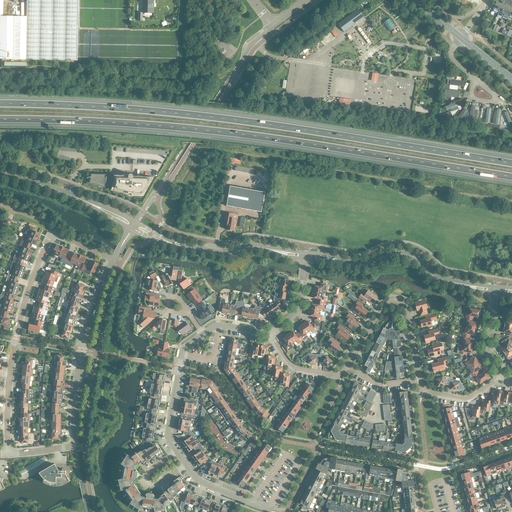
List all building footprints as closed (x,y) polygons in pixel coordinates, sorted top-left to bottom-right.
[(0,0),(0,59),(77,61),(77,0),(26,0),(27,17),(3,16),(2,0),(0,0)] [(154,13),(154,7),(152,7),(152,0),(149,0),(143,0),(144,13),(154,13)] [(498,12),(502,4),(496,2),(492,10),(498,12)] [(387,3),(366,17),(370,23),(385,13),(392,25),(395,23),(389,15),(393,13),(387,3)] [(502,4),(498,12),(497,15),(502,17),(507,6),(502,4)] [(511,8),(507,6),(502,17),(507,20),(508,17),(511,8)] [(338,24),(344,32),(364,17),(358,9),(338,24)] [(451,97),(451,98),(455,98),(455,97),(456,97),(456,95),(457,95),(460,96),(460,92),(445,90),(444,96),(445,96),(448,96),(449,96),(449,97),(451,97)] [(461,105),(459,102),(445,107),(447,111),(451,109),(451,112),(458,109),(457,107),(461,105)] [(472,106),(469,120),(473,121),(474,118),(477,119),(478,110),(475,110),(475,106),(472,106)] [(464,116),(468,111),(464,108),(455,120),(459,123),(462,118),(464,120),(465,118),(464,116)] [(496,115),(494,114),(493,124),(499,125),(501,110),(497,109),(497,111),(496,115)] [(89,180),(90,180),(90,183),(105,188),(107,175),(91,174),(91,177),(90,177),(89,177),(88,177),(87,178),(86,178),(87,178),(88,179),(89,180)] [(131,188),(131,194),(132,194),(132,196),(143,196),(146,190),(147,188),(147,185),(149,185),(153,178),(136,177),(136,179),(133,178),(133,176),(133,175),(132,175),(132,174),(131,174),(130,175),(129,175),(129,176),(129,177),(129,188),(131,188)] [(129,177),(126,177),(126,176),(115,176),(115,183),(114,183),(111,190),(129,196),(129,194),(131,194),(131,188),(129,188),(129,177)] [(265,193),(230,186),(227,206),(262,212),(265,193)] [(229,231),(231,231),(232,230),(234,231),(236,219),(232,218),(233,214),(225,213),(224,221),(228,221),(226,229),(229,230),(229,231)] [(12,220),(6,217),(3,224),(9,226),(12,220)] [(24,234),(29,236),(38,240),(39,237),(38,237),(40,234),(34,232),(35,229),(28,225),(24,234)] [(20,242),(28,245),(29,243),(34,245),(36,243),(37,243),(38,240),(29,236),(27,238),(23,237),(20,242)] [(21,253),(31,257),(32,254),(31,253),(32,251),(26,248),(28,245),(20,242),(18,248),(22,250),(21,253)] [(59,257),(63,248),(59,246),(57,245),(51,257),(54,259),(54,258),(57,259),(59,257)] [(66,264),(69,258),(66,257),(69,251),(67,250),(63,248),(59,257),(62,258),(60,262),(66,264)] [(13,259),(21,262),(22,259),(28,262),(29,259),(30,259),(31,257),(21,253),(17,251),(13,259)] [(76,265),(81,256),(77,254),(76,254),(74,254),(72,259),(69,258),(66,264),(72,267),(73,263),(76,265)] [(84,272),(87,266),(84,265),(86,259),(85,258),(81,256),(76,265),(80,266),(78,270),(84,272)] [(10,268),(24,273),(25,271),(24,270),(25,267),(20,265),(21,262),(13,259),(10,268)] [(87,266),(84,272),(89,275),(91,272),(94,273),(99,264),(92,261),(89,268),(87,266)] [(7,277),(14,279),(16,277),(21,279),(22,276),(23,276),(24,273),(10,268),(9,271),(7,277)] [(44,278),(55,282),(57,282),(60,273),(52,270),(51,274),(46,272),(44,278)] [(157,276),(154,270),(149,273),(152,279),(151,280),(149,280),(149,281),(148,280),(148,281),(147,285),(148,285),(148,290),(156,291),(157,281),(153,280),(154,277),(157,276)] [(172,279),(176,280),(175,281),(176,281),(178,271),(173,270),(172,275),(168,274),(167,274),(162,276),(167,286),(171,284),(169,281),(170,280),(170,281),(171,280),(172,280),(172,279)] [(181,277),(182,275),(182,271),(180,271),(178,281),(181,282),(182,283),(180,284),(184,289),(191,284),(188,279),(186,280),(184,277),(184,278),(181,277)] [(289,285),(291,281),(290,281),(290,280),(288,280),(288,276),(287,276),(284,275),(278,274),(278,275),(278,278),(280,279),(280,283),(275,283),(274,287),(287,290),(288,286),(289,285),(290,285),(289,285)] [(8,287),(18,290),(19,287),(18,287),(19,284),(13,282),(14,279),(7,277),(5,283),(9,285),(8,287)] [(55,282),(44,278),(42,283),(46,285),(45,288),(54,291),(55,288),(53,287),(55,282)] [(75,293),(84,296),(86,290),(83,289),(84,286),(78,283),(75,293)] [(313,292),(323,294),(323,290),(327,291),(328,285),(321,284),(321,287),(315,286),(315,288),(313,288),(313,292)] [(1,295),(9,297),(10,294),(16,296),(16,293),(17,293),(18,290),(8,287),(8,290),(3,289),(1,295)] [(284,299),(287,300),(287,299),(288,299),(287,295),(288,295),(287,295),(287,293),(287,290),(274,287),(276,288),(274,292),(275,292),(274,297),(277,298),(284,299)] [(54,291),(45,288),(44,291),(40,289),(38,295),(49,298),(50,295),(52,295),(54,291)] [(193,302),(194,302),(196,305),(202,301),(194,290),(187,295),(191,301),(193,299),(194,302),(193,302)] [(84,296),(75,293),(72,291),(68,300),(78,303),(79,300),(81,301),(82,298),(83,298),(84,296)] [(373,304),(378,297),(377,297),(378,296),(376,294),(374,295),(368,291),(365,296),(362,294),(359,297),(366,302),(367,300),(373,304)] [(323,294),(313,292),(312,296),(313,296),(313,298),(319,299),(318,302),(325,303),(325,302),(326,298),(322,297),(323,294)] [(154,297),(154,294),(146,293),(145,300),(150,301),(149,305),(158,307),(160,300),(155,299),(155,298),(154,297)] [(1,304),(13,307),(14,305),(13,304),(14,301),(8,300),(9,297),(1,295),(0,294),(0,300),(2,301),(1,304)] [(49,298),(38,295),(36,301),(41,302),(40,305),(48,308),(50,303),(48,302),(49,298)] [(283,305),(284,299),(277,298),(274,297),(274,301),(274,302),(269,305),(275,314),(275,313),(276,314),(278,311),(279,311),(278,310),(279,309),(282,307),(282,306),(283,305)] [(228,315),(230,305),(226,304),(225,299),(221,298),(219,312),(222,312),(224,313),(223,314),(224,314),(227,315),(228,314),(228,315)] [(66,309),(78,312),(79,310),(78,309),(79,307),(77,306),(78,303),(68,300),(66,309)] [(421,315),(427,314),(426,308),(427,308),(425,300),(422,301),(422,300),(421,300),(419,300),(419,301),(419,302),(415,303),(417,311),(420,310),(421,311),(420,312),(421,315)] [(230,305),(228,315),(229,315),(233,315),(233,316),(233,315),(235,315),(238,315),(241,302),(237,301),(235,306),(230,305)] [(364,305),(358,301),(355,306),(357,307),(353,311),(363,318),(368,312),(362,308),(364,305)] [(241,302),(238,315),(242,316),(243,317),(243,318),(243,317),(247,319),(247,318),(248,318),(250,308),(245,307),(245,303),(241,302)] [(325,303),(318,302),(318,306),(312,304),(311,306),(310,306),(310,310),(319,312),(320,308),(324,309),(324,305),(325,303)] [(211,315),(211,314),(212,314),(207,307),(206,308),(203,303),(198,306),(202,311),(198,313),(203,320),(208,316),(209,316),(210,316),(211,316),(211,315)] [(0,313),(4,314),(5,311),(11,313),(11,310),(12,310),(13,307),(1,304),(0,308),(0,313)] [(48,308),(40,305),(39,308),(35,307),(33,312),(44,315),(45,310),(47,310),(48,308)] [(258,317),(264,318),(265,317),(266,318),(269,316),(270,316),(271,317),(271,316),(275,315),(274,314),(275,314),(269,305),(264,309),(263,308),(259,307),(258,317)] [(250,308),(248,318),(249,318),(249,319),(252,319),(253,319),(253,318),(254,318),(258,319),(258,317),(259,307),(256,306),(255,307),(254,309),(250,308)] [(146,308),(140,307),(139,311),(144,312),(143,317),(143,323),(141,325),(144,328),(154,319),(155,319),(156,312),(145,310),(146,308)] [(63,317),(73,320),(74,317),(76,318),(76,315),(77,315),(78,312),(66,309),(63,317)] [(466,318),(472,319),(472,316),(479,317),(479,315),(480,315),(481,311),(481,310),(476,309),(476,310),(470,309),(469,312),(467,312),(466,318)] [(325,313),(319,312),(310,310),(309,314),(310,314),(310,316),(316,317),(315,320),(321,321),(322,316),(324,316),(325,313)] [(44,315),(33,312),(31,318),(36,319),(35,322),(49,326),(44,324),(44,321),(42,321),(44,315)] [(4,314),(0,313),(0,324),(4,326),(4,328),(8,329),(9,324),(8,324),(9,319),(3,317),(4,314)] [(354,331),(359,324),(353,320),(355,317),(349,313),(345,319),(348,320),(345,324),(354,331)] [(436,320),(435,314),(427,316),(428,319),(420,321),(420,323),(420,324),(420,326),(421,327),(422,327),(428,326),(428,327),(432,326),(431,321),(436,320)] [(73,320),(63,317),(61,326),(74,329),(73,329),(74,327),(73,326),(74,323),(72,323),(73,320)] [(466,327),(478,329),(478,325),(478,323),(471,322),(472,319),(466,318),(465,323),(467,324),(466,327)] [(157,329),(161,329),(160,334),(164,334),(165,330),(167,321),(166,320),(161,319),(158,324),(156,322),(151,326),(155,330),(157,328),(157,329)] [(173,320),(172,327),(176,327),(177,327),(177,328),(182,334),(183,333),(184,334),(186,333),(186,332),(190,329),(185,322),(183,324),(182,323),(180,323),(180,322),(177,322),(178,320),(173,320)] [(49,326),(35,322),(34,325),(30,324),(28,330),(33,331),(33,332),(34,333),(37,334),(39,333),(40,330),(48,331),(49,326)] [(303,324),(309,332),(311,335),(319,330),(315,325),(312,326),(309,322),(307,323),(306,322),(303,324)] [(387,325),(386,325),(381,336),(387,339),(390,340),(393,322),(392,322),(391,322),(390,322),(389,323),(388,323),(387,324),(387,325)] [(394,322),(393,322),(390,340),(392,340),(399,339),(398,327),(398,326),(397,326),(397,325),(396,324),(396,323),(395,323),(394,323),(394,322)] [(309,332),(303,324),(300,326),(301,327),(299,328),(302,333),(300,335),(303,340),(305,342),(308,340),(306,338),(308,337),(306,334),(309,332)] [(347,331),(340,325),(338,328),(340,329),(336,336),(339,338),(346,342),(350,336),(346,333),(347,331)] [(74,329),(61,326),(59,335),(62,336),(61,336),(62,337),(63,338),(65,339),(67,338),(68,338),(69,334),(72,335),(74,329)] [(511,327),(504,326),(504,327),(502,331),(503,331),(503,332),(509,333),(508,336),(511,336),(511,327)] [(462,336),(469,337),(469,334),(476,335),(476,333),(478,329),(466,327),(466,330),(463,330),(462,336)] [(440,335),(438,329),(430,331),(431,334),(424,336),(426,344),(430,342),(430,341),(436,340),(435,336),(440,335)] [(303,340),(300,335),(297,337),(294,332),(292,333),(291,332),(288,334),(294,343),(296,341),(299,344),(303,340)] [(294,343),(288,334),(285,337),(286,338),(284,339),(286,342),(283,344),(284,346),(288,351),(293,348),(291,345),(294,343)] [(374,347),(381,350),(383,346),(387,339),(381,336),(379,341),(377,340),(376,342),(376,343),(374,347)] [(463,345),(474,347),(475,347),(475,343),(474,343),(475,341),(468,340),(469,337),(462,336),(461,341),(464,342),(463,345)] [(337,341),(331,337),(328,342),(331,345),(328,348),(332,351),(332,350),(338,354),(342,348),(335,344),(337,341)] [(504,353),(511,347),(510,345),(511,343),(511,338),(509,337),(503,341),(505,345),(500,348),(501,349),(500,350),(503,352),(504,353)] [(230,345),(240,347),(241,344),(237,344),(238,340),(235,340),(235,339),(231,338),(230,339),(229,342),(230,342),(230,345)] [(394,352),(401,352),(401,347),(401,344),(400,344),(399,339),(392,340),(393,348),(394,348),(394,352)] [(157,355),(168,357),(170,350),(167,349),(168,343),(162,342),(161,348),(159,348),(157,355)] [(435,345),(436,348),(428,350),(430,357),(441,354),(440,350),(443,349),(442,343),(435,345)] [(258,356),(260,345),(256,345),(256,346),(251,345),(249,357),(252,358),(253,355),(258,356)] [(260,345),(258,356),(264,357),(264,355),(267,356),(267,355),(268,348),(263,347),(263,346),(260,345)] [(474,347),(463,345),(463,348),(458,348),(457,353),(465,355),(466,352),(473,353),(473,351),(474,347)] [(369,359),(375,362),(379,354),(381,350),(374,347),(372,351),(371,353),(372,354),(369,359)] [(235,355),(236,352),(229,351),(228,356),(241,359),(247,360),(247,358),(242,357),(242,356),(239,356),(235,355)] [(401,352),(394,352),(395,357),(394,357),(395,361),(386,362),(385,367),(402,365),(401,359),(403,359),(402,356),(401,352)] [(54,365),(66,366),(67,360),(64,360),(64,356),(63,356),(62,354),(60,354),(58,355),(57,362),(53,361),(53,365),(54,365)] [(307,363),(308,364),(315,365),(316,362),(319,362),(320,354),(320,355),(317,354),(317,355),(309,354),(301,359),(302,360),(303,361),(304,362),(305,362),(306,363),(307,363)] [(326,366),(327,367),(328,367),(332,361),(327,357),(327,356),(325,355),(320,354),(319,362),(322,363),(323,364),(324,365),(324,366),(325,366),(326,366)] [(273,371),(274,366),(276,358),(270,358),(271,356),(267,355),(267,356),(265,366),(268,367),(268,370),(273,371)] [(469,368),(479,362),(476,359),(475,357),(469,361),(467,359),(462,362),(465,367),(468,366),(469,368)] [(444,364),(446,364),(444,358),(437,360),(438,363),(432,364),(434,372),(445,369),(444,364)] [(22,368),(33,370),(33,369),(32,369),(33,360),(26,359),(26,363),(22,362),(22,368)] [(375,362),(369,359),(367,363),(366,363),(365,365),(365,366),(363,370),(369,373),(375,362)] [(229,375),(236,370),(233,367),(234,363),(227,362),(226,361),(224,369),(229,376),(229,375)] [(471,379),(478,374),(476,371),(482,367),(481,366),(479,362),(469,368),(471,371),(469,373),(471,375),(469,376),(471,379)] [(402,365),(385,367),(384,371),(388,371),(387,370),(396,369),(397,378),(404,377),(404,373),(404,370),(403,370),(402,365)] [(274,366),(273,371),(272,376),(275,377),(275,380),(281,381),(282,373),(283,369),(278,368),(278,366),(274,366)] [(229,375),(233,380),(243,373),(241,371),(238,373),(236,370),(229,375)] [(240,377),(243,375),(244,375),(246,373),(245,371),(243,373),(233,380),(236,384),(242,380),(240,377)] [(478,374),(471,379),(473,381),(474,380),(476,382),(478,381),(480,383),(485,380),(486,381),(490,378),(489,377),(487,374),(486,374),(485,372),(480,376),(478,374)] [(153,381),(164,383),(165,379),(164,379),(164,376),(159,375),(159,374),(154,373),(153,379),(154,379),(153,381)] [(282,373),(281,381),(280,384),(286,385),(285,387),(289,387),(291,376),(285,375),(286,374),(282,373)] [(64,380),(64,378),(54,376),(55,377),(54,385),(60,386),(61,383),(63,383),(63,380),(64,380)] [(448,385),(450,377),(445,376),(442,377),(443,378),(436,380),(436,381),(436,382),(436,383),(436,384),(437,385),(437,386),(438,387),(439,387),(440,387),(441,387),(442,387),(443,386),(444,386),(445,385),(448,385)] [(450,377),(448,385),(451,386),(451,389),(458,391),(458,390),(459,391),(460,391),(461,390),(462,390),(463,390),(464,389),(465,389),(460,381),(453,380),(453,379),(450,378),(450,377)] [(29,389),(30,381),(21,379),(20,382),(21,382),(21,385),(23,386),(22,389),(29,389)] [(202,380),(196,379),(194,393),(196,393),(197,387),(201,388),(202,380)] [(201,388),(200,389),(207,390),(205,393),(206,394),(208,392),(210,395),(211,395),(211,394),(217,390),(218,390),(212,381),(202,379),(202,380),(201,388)] [(244,383),(242,380),(236,384),(239,389),(248,383),(250,382),(249,380),(247,381),(244,383)] [(151,389),(162,390),(162,387),(164,387),(164,383),(153,381),(153,384),(152,384),(151,389)] [(307,384),(304,388),(311,393),(314,389),(310,386),(312,384),(307,381),(305,382),(307,384)] [(363,390),(362,390),(364,385),(362,384),(362,385),(355,382),(352,388),(359,391),(362,393),(364,394),(368,395),(369,393),(366,391),(363,390)] [(243,394),(252,388),(250,385),(248,383),(239,389),(243,394)] [(53,394),(63,395),(63,393),(62,392),(62,389),(60,389),(60,386),(54,385),(51,385),(51,390),(53,390),(53,394)] [(252,388),(243,394),(246,399),(255,392),(254,390),(252,388)] [(304,388),(301,393),(308,397),(311,393),(304,388)] [(358,394),(359,391),(352,388),(350,393),(360,398),(361,396),(358,394)] [(29,389),(22,389),(22,392),(20,392),(20,395),(19,396),(19,398),(29,398),(29,389)] [(151,396),(162,398),(162,394),(161,394),(162,390),(151,389),(149,389),(148,392),(150,393),(151,393),(151,396)] [(211,394),(211,395),(213,397),(210,399),(211,401),(220,395),(217,390),(211,394)] [(256,394),(255,392),(246,399),(249,403),(255,399),(253,396),(256,394)] [(508,407),(509,402),(510,394),(510,392),(507,392),(506,393),(501,392),(501,395),(499,404),(500,404),(500,405),(508,407)] [(301,393),(298,397),(305,402),(308,397),(301,393)] [(350,393),(347,398),(354,401),(355,398),(359,400),(359,398),(360,398),(350,393)] [(499,405),(499,404),(501,395),(497,394),(497,395),(492,394),(491,401),(490,404),(499,405)] [(215,401),(217,404),(224,399),(220,395),(211,401),(213,403),(215,401)] [(149,403),(159,405),(160,402),(161,402),(162,398),(151,396),(150,399),(149,399),(149,403)] [(298,397),(295,401),(302,406),(305,402),(298,397)] [(352,405),(354,401),(347,398),(344,403),(354,408),(355,406),(352,405)] [(220,407),(217,409),(214,410),(216,412),(219,410),(227,404),(224,399),(217,404),(220,407)] [(255,399),(249,403),(252,408),(261,402),(260,400),(257,402),(255,399)] [(62,401),(53,400),(52,409),(59,409),(59,406),(61,406),(61,404),(62,403),(62,401)] [(183,402),(182,408),(193,410),(194,406),(197,406),(197,401),(191,400),(191,403),(186,403),(187,402),(183,402)] [(489,412),(490,404),(491,401),(487,400),(487,402),(482,401),(480,407),(479,413),(483,414),(483,411),(489,412)] [(295,401),(292,406),(299,411),(302,406),(295,401)] [(261,402),(252,408),(256,413),(262,408),(260,406),(263,404),(261,402)] [(28,404),(19,403),(19,406),(19,409),(21,409),(21,413),(28,413),(28,404)] [(148,411),(159,413),(160,409),(158,409),(159,405),(149,403),(148,408),(148,411)] [(353,410),(354,408),(344,403),(342,408),(349,412),(350,409),(353,410)] [(222,415),(230,409),(227,404),(219,410),(222,415)] [(292,406),(289,410),(295,415),(299,411),(292,406)] [(479,413),(480,407),(477,407),(477,408),(471,407),(471,409),(469,418),(469,419),(472,420),(473,417),(479,418),(479,413)] [(188,417),(194,419),(195,414),(196,410),(193,410),(182,408),(181,413),(185,414),(189,414),(188,417)] [(266,420),(270,414),(268,413),(266,411),(262,408),(256,413),(262,417),(264,419),(266,420)] [(352,417),(350,416),(351,413),(349,412),(342,408),(339,413),(350,419),(352,420),(352,419),(352,418),(352,417)] [(51,418),(62,418),(62,416),(61,415),(61,412),(59,412),(59,409),(52,409),(52,412),(51,412),(51,418)] [(230,409),(222,415),(225,419),(234,414),(230,409)] [(295,415),(289,410),(287,409),(283,413),(285,415),(292,420),(295,415)] [(146,418),(156,420),(157,417),(158,417),(159,413),(148,411),(148,414),(147,413),(146,418)] [(29,421),(30,421),(30,413),(28,413),(21,413),(21,416),(19,416),(19,419),(18,420),(18,422),(29,422),(29,421)] [(350,419),(339,413),(337,419),(343,422),(345,419),(349,421),(350,419)] [(229,420),(231,423),(237,418),(234,414),(225,419),(225,420),(226,422),(229,420)] [(285,415),(282,419),(289,424),(292,420),(285,415)] [(194,423),(194,419),(188,417),(188,421),(183,420),(180,419),(179,425),(190,427),(191,423),(194,423)] [(447,425),(459,422),(457,417),(454,418),(446,420),(447,425)] [(141,425),(156,428),(157,424),(156,423),(156,420),(146,418),(145,422),(142,422),(141,425)] [(237,418),(231,423),(229,424),(231,427),(228,429),(230,431),(231,430),(240,423),(237,418)] [(282,419),(279,423),(286,428),(289,424),(282,419)] [(343,422),(337,419),(334,423),(334,424),(341,427),(342,424),(345,426),(346,424),(343,422)] [(457,428),(460,427),(459,422),(447,425),(448,431),(457,428)] [(240,423),(231,430),(233,432),(235,429),(238,433),(243,427),(240,423)] [(283,433),(286,428),(279,423),(276,428),(274,426),(273,428),(278,432),(279,430),(283,433)] [(334,441),(343,443),(343,442),(346,442),(347,435),(348,435),(341,434),(340,431),(341,427),(334,424),(334,423),(329,432),(330,432),(329,432),(329,433),(328,434),(328,435),(328,436),(328,437),(328,438),(329,438),(329,439),(329,440),(330,440),(331,440),(331,441),(332,441),(333,441),(334,441)] [(143,433),(154,435),(154,431),(156,432),(156,428),(141,425),(141,428),(144,429),(143,433)] [(190,430),(190,427),(179,425),(178,430),(181,431),(186,432),(185,434),(187,436),(192,432),(191,430),(190,430)] [(241,439),(248,430),(243,427),(238,433),(235,435),(239,438),(241,439)] [(62,430),(51,429),(50,435),(52,435),(52,439),(53,439),(54,441),(56,441),(58,439),(58,435),(62,435),(62,430)] [(248,430),(241,439),(243,441),(245,438),(250,441),(252,437),(251,436),(252,434),(248,430)] [(499,432),(502,441),(507,439),(504,430),(499,432)] [(346,442),(346,443),(352,444),(353,436),(354,432),(351,431),(351,436),(348,435),(347,435),(346,442)] [(195,436),(192,432),(187,436),(189,438),(185,441),(182,442),(186,447),(195,441),(193,438),(195,436)] [(494,434),(497,443),(502,441),(499,432),(494,434)] [(28,433),(18,433),(18,439),(21,439),(22,443),(24,444),(26,444),(27,443),(28,443),(28,433)] [(154,435),(143,433),(143,438),(143,441),(154,443),(155,438),(153,438),(154,435)] [(488,435),(492,445),(497,443),(494,434),(488,435)] [(483,437),(487,446),(492,445),(488,435),(483,437)] [(383,450),(386,436),(384,436),(383,436),(382,439),(379,438),(379,441),(377,449),(383,450)] [(487,446),(483,437),(480,438),(479,436),(476,437),(477,439),(478,439),(481,448),(487,446)] [(414,448),(414,447),(413,438),(412,438),(405,439),(405,438),(404,438),(405,442),(402,445),(398,444),(399,441),(397,441),(396,444),(395,451),(397,451),(397,453),(406,454),(407,454),(408,454),(408,455),(409,455),(410,455),(411,454),(412,454),(413,453),(414,452),(414,451),(414,450),(414,449),(414,448)] [(265,443),(262,447),(269,452),(272,447),(268,445),(269,443),(264,440),(263,441),(265,443)] [(197,443),(195,441),(186,447),(189,452),(192,450),(195,448),(197,450),(202,446),(199,442),(197,443)] [(463,443),(461,444),(453,446),(454,452),(463,449),(462,446),(464,446),(463,443)] [(151,448),(158,457),(163,454),(160,450),(159,450),(156,445),(152,448),(151,447),(151,448)] [(205,450),(202,446),(197,450),(199,453),(195,455),(192,457),(196,461),(205,455),(203,452),(205,450)] [(262,447),(259,452),(265,456),(269,452),(262,447)] [(158,457),(151,448),(147,450),(146,449),(146,450),(153,459),(157,456),(157,457),(158,457)] [(257,454),(255,456),(262,461),(265,456),(259,452),(255,449),(254,452),(257,454)] [(153,459),(146,450),(142,452),(141,451),(148,461),(152,458),(152,459),(153,459)] [(148,461),(141,451),(137,454),(142,462),(143,463),(147,460),(148,461)] [(143,463),(142,462),(137,454),(136,452),(130,456),(125,453),(119,462),(124,466),(122,479),(115,481),(118,491),(124,490),(132,501),(128,507),(136,511),(138,511),(141,507),(155,509),(155,511),(166,511),(165,507),(171,503),(170,501),(164,494),(164,493),(164,494),(160,497),(160,498),(158,500),(153,499),(153,497),(155,496),(153,494),(148,493),(142,497),(141,497),(140,494),(141,494),(134,484),(133,485),(131,483),(132,482),(137,478),(138,473),(137,470),(135,471),(133,471),(134,466),(137,464),(138,465),(142,462),(143,463)] [(205,462),(207,464),(212,461),(209,457),(207,454),(205,455),(196,461),(199,466),(202,464),(201,464),(205,462)] [(255,456),(254,458),(251,456),(249,458),(252,460),(259,465),(262,461),(255,456)] [(322,461),(321,462),(320,464),(318,463),(317,466),(319,467),(318,470),(326,474),(328,471),(330,472),(332,472),(332,469),(335,470),(336,460),(334,460),(335,458),(331,457),(331,459),(328,458),(326,458),(325,459),(324,459),(323,460),(322,461)] [(252,460),(249,465),(256,470),(259,465),(252,460)] [(507,469),(504,460),(499,462),(502,471),(507,469)] [(214,464),(212,461),(207,464),(208,467),(210,467),(209,471),(207,474),(213,476),(217,466),(214,465),(214,464)] [(502,471),(499,462),(494,464),(497,473),(502,471)] [(68,482),(69,481),(70,481),(64,471),(61,471),(61,470),(61,469),(60,468),(59,468),(58,467),(57,468),(55,465),(55,464),(39,474),(40,476),(41,477),(42,478),(43,479),(44,480),(44,483),(46,484),(47,484),(48,485),(50,485),(51,486),(52,486),(54,486),(55,486),(56,486),(57,486),(58,486),(59,486),(60,486),(62,485),(64,485),(65,484),(66,484),(67,483),(68,482)] [(218,464),(217,466),(213,476),(218,479),(219,476),(221,472),(224,473),(226,467),(218,464)] [(363,465),(358,464),(356,474),(365,475),(366,468),(363,468),(363,465)] [(497,473),(494,464),(489,465),(492,475),(497,473)] [(249,465),(248,467),(244,465),(243,467),(246,469),(253,474),(256,470),(249,465)] [(487,477),(492,475),(489,465),(483,467),(487,477)] [(369,476),(375,477),(376,467),(371,466),(370,469),(367,469),(366,478),(369,479),(369,476)] [(246,469),(243,474),(250,478),(253,474),(246,469)] [(407,473),(406,473),(403,472),(404,470),(400,469),(400,471),(397,471),(396,481),(399,481),(398,484),(399,485),(402,485),(402,488),(412,486),(412,484),(414,484),(413,480),(411,481),(411,478),(411,477),(411,476),(410,475),(409,474),(408,473),(407,473)] [(315,474),(324,479),(326,474),(318,470),(315,474)] [(243,474),(240,478),(247,483),(250,478),(243,474)] [(313,479),(321,484),(324,479),(315,474),(313,479)] [(247,483),(240,478),(238,477),(233,483),(238,486),(240,485),(243,487),(247,483)] [(175,482),(181,491),(184,495),(187,490),(179,479),(176,482),(175,480),(174,481),(175,482)] [(310,484),(319,488),(321,484),(313,479),(310,484)] [(171,486),(177,494),(178,494),(177,493),(181,491),(175,482),(174,481),(175,482),(170,485),(171,486)] [(308,489),(317,493),(319,488),(310,484),(308,489)] [(168,490),(174,498),(173,497),(177,494),(171,486),(170,485),(171,486),(167,489),(168,490)] [(170,501),(174,498),(168,490),(167,489),(168,490),(164,493),(164,494),(170,501)] [(305,494),(314,498),(317,493),(308,489),(305,494)] [(189,504),(193,494),(190,493),(191,491),(187,490),(184,495),(182,500),(185,501),(185,502),(189,504)] [(501,496),(498,497),(502,509),(505,508),(506,506),(507,505),(505,499),(508,498),(505,490),(503,490),(504,493),(501,494),(501,496)] [(193,494),(189,504),(194,505),(196,506),(201,495),(197,494),(196,495),(193,494)] [(303,498),(312,503),(314,498),(305,494),(303,498)] [(201,495),(196,506),(199,507),(203,509),(207,500),(204,498),(204,497),(201,495)] [(499,510),(502,509),(498,497),(495,498),(494,496),(489,498),(491,504),(494,503),(497,509),(498,509),(499,510)] [(309,508),(312,503),(303,498),(300,503),(304,505),(302,508),(308,510),(309,508)] [(207,500),(203,509),(208,511),(208,510),(210,511),(215,501),(211,499),(210,501),(207,500)] [(333,511),(335,505),(332,504),(333,501),(328,500),(326,504),(329,505),(328,511),(333,511)] [(215,501),(210,511),(211,511),(218,511),(222,504),(221,504),(221,505),(218,504),(218,503),(215,501)]
